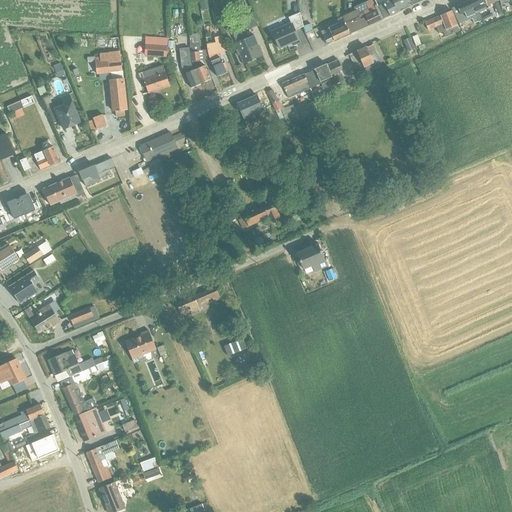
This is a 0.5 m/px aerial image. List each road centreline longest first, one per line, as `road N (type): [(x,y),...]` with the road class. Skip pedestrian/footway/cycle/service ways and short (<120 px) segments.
road 1 (tertiary): [(450,0),(0,197)]
road 2 (residential): [(29,352),(320,230)]
road 3 (residential): [(29,352),(90,511)]
